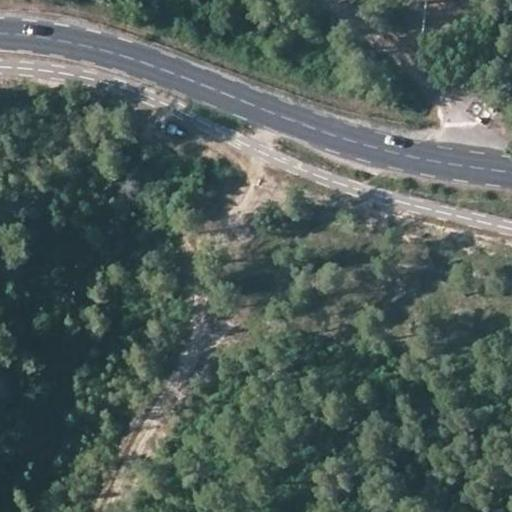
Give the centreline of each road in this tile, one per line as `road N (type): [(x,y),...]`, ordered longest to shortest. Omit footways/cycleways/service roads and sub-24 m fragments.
road 1 (secondary): [(0,33),(128,58),(336,137),(463,167)]
road 2 (track): [(109,511),(197,329),(215,246),(236,214),(274,114)]
road 3 (unclassified): [(331,0),(443,95),(463,167)]
